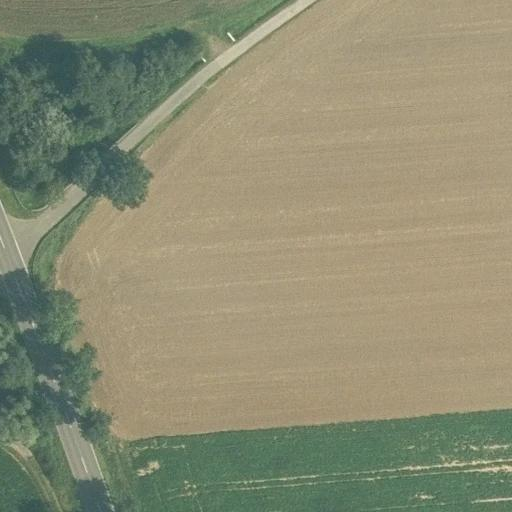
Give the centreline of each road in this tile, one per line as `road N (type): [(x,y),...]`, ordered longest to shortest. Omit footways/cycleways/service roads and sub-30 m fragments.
road 1 (track): [(312,0),(124,145),(0,268)]
road 2 (secondary): [(89,511),(0,237)]
road 3 (track): [(229,57),(213,39),(22,54),(0,44)]
